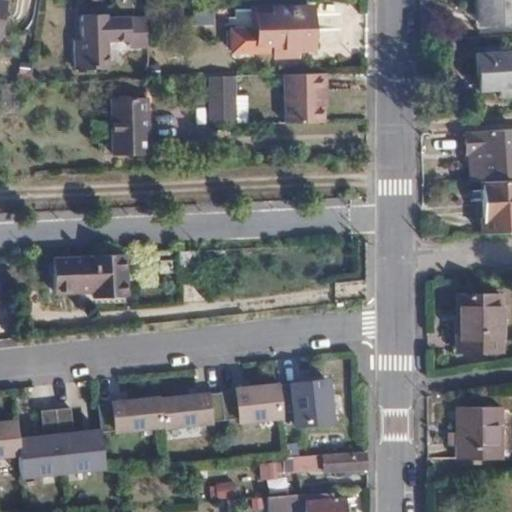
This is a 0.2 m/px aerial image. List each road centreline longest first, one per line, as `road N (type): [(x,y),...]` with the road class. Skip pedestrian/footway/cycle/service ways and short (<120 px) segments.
road 1 (residential): [(0,371),(394,322)]
road 2 (residential): [(396,0),(394,258)]
road 3 (residential): [(394,322),(394,511)]
